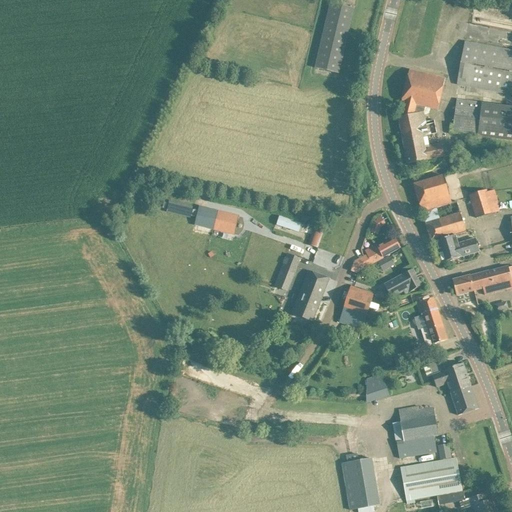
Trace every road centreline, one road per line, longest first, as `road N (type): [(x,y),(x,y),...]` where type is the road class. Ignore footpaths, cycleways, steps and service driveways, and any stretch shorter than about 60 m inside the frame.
road 1 (secondary): [(511,457),(475,356),(392,195)]
road 2 (unclassified): [(392,195),(366,211),(325,318),(286,378)]
road 3 (secondary): [(392,195),(374,101),(394,0)]
